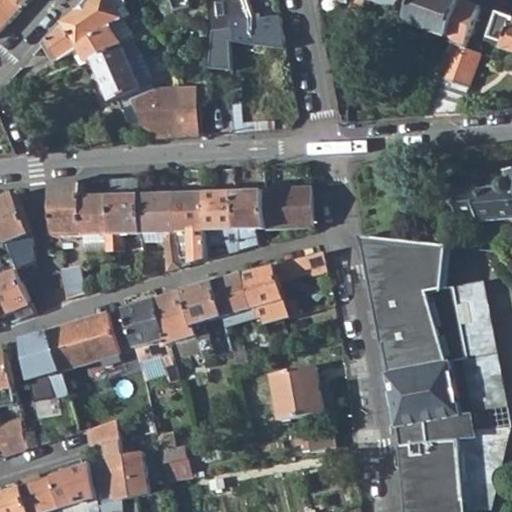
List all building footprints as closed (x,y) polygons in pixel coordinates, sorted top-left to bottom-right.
[(0,0),(0,33),(30,0),(0,0)] [(96,0),(66,20),(43,45),(54,64),(80,50),(81,50),(116,27),(125,21),(120,12),(126,9),(126,3),(123,0),(96,0)] [(173,0),(177,14),(194,10),(193,0),(173,0)] [(209,0),(213,35),(235,27),(237,43),(287,49),(285,40),(258,36),(254,14),(250,0),(209,0)] [(397,0),(367,0),(368,0),(394,10),(397,0)] [(462,0),(416,0),(409,20),(452,37),(465,1),(462,0)] [(484,8),(465,1),(452,37),(449,46),(468,51),(484,8)] [(125,21),(130,18),(126,9),(120,12),(125,21)] [(254,14),(258,36),(285,40),(281,17),(254,14)] [(511,31),(506,48),(511,50),(511,17),(501,14),(497,25),(511,30),(511,31)] [(143,35),(132,34),(125,21),(116,27),(127,49),(139,44),(146,41),(143,35)] [(511,30),(497,25),(491,42),(506,48),(511,31),(511,30)] [(127,49),(116,27),(81,50),(90,66),(96,63),(127,49)] [(157,85),(139,44),(127,49),(145,90),(157,85)] [(449,46),(424,117),(451,114),(460,87),(472,91),(484,55),(468,51),(449,46)] [(157,85),(145,90),(127,49),(96,63),(115,104),(118,103),(131,97),(138,111),(144,109),(164,100),(157,85)] [(148,116),(149,142),(202,140),(202,135),(199,91),(188,91),(188,102),(164,100),(144,109),(148,116)] [(118,103),(124,117),(138,111),(131,97),(118,103)] [(88,127),(93,149),(114,147),(107,124),(88,127)] [(236,191),(242,250),(261,244),(258,229),(269,229),(265,190),(263,165),(233,168),(236,191)] [(499,186),(494,187),(498,229),(511,227),(511,167),(506,168),(506,176),(504,177),(502,178),(501,180),(500,182),(499,184),(499,186)] [(112,196),(142,194),(142,186),(141,178),(111,182),(112,196)] [(183,267),(180,232),(177,194),(177,190),(148,194),(148,185),(142,186),(142,194),(145,234),(167,233),(168,241),(171,270),(183,267)] [(84,237),(107,236),(108,249),(108,252),(119,251),(117,235),(115,236),(112,196),(84,197),(84,186),(53,186),(56,239),(84,237)] [(192,231),(210,230),(210,193),(207,193),(207,186),(200,187),(200,193),(177,194),(180,232),(192,231)] [(498,229),(494,187),(457,190),(459,217),(479,215),(481,231),(498,229)] [(315,226),(311,188),(265,190),(269,229),(315,226)] [(230,253),(242,250),(236,191),(210,193),(210,230),(226,230),(230,253)] [(112,196),(115,236),(117,235),(119,251),(124,251),(123,235),(145,234),(142,194),(112,196)] [(0,199),(0,223),(17,266),(19,270),(37,262),(30,228),(16,195),(0,199)] [(192,231),(193,264),(209,259),(210,230),(192,231)] [(183,267),(193,264),(192,231),(180,232),(183,267)] [(145,243),(168,241),(167,233),(145,234),(145,243)] [(399,372),(390,373),(400,427),(430,422),(465,415),(464,410),(455,361),(451,362),(448,352),(469,346),(459,295),(446,298),(445,290),(449,245),(363,235),(386,349),(394,347),(399,372)] [(84,237),(85,249),(108,249),(107,236),(84,237)] [(135,280),(132,251),(124,251),(119,251),(121,284),(135,280)] [(307,257),(312,273),(329,268),(325,251),(307,257)] [(157,274),(155,252),(146,253),(147,276),(157,274)] [(294,317),(284,281),(312,273),(307,257),(246,275),(256,311),(258,318),(259,322),(265,320),(266,325),(294,317)] [(40,276),(37,262),(19,270),(24,283),(40,276)] [(89,294),(82,265),(62,270),(69,299),(89,294)] [(0,309),(3,317),(34,305),(24,283),(19,270),(17,266),(0,274),(0,309)] [(246,275),(217,283),(227,318),(256,311),(246,275)] [(217,283),(186,292),(200,336),(205,351),(207,357),(207,359),(211,358),(209,350),(217,347),(210,323),(227,318),(217,283)] [(455,361),(464,410),(493,404),(470,285),(445,290),(446,298),(459,295),(469,346),(448,352),(451,362),(455,361)] [(200,336),(186,292),(159,300),(171,344),(179,342),(200,336)] [(139,349),(161,344),(165,355),(162,356),(165,367),(170,383),(180,380),(171,344),(159,300),(128,309),(127,309),(139,349)] [(66,369),(139,349),(127,309),(55,330),(66,369)] [(258,318),(256,311),(227,318),(229,326),(258,318)] [(55,330),(18,345),(28,386),(48,380),(55,400),(73,397),(66,369),(55,330)] [(179,342),(183,357),(200,352),(205,351),(200,336),(179,342)] [(165,355),(161,344),(139,349),(145,373),(165,367),(162,356),(165,355)] [(386,349),(390,373),(399,372),(394,347),(386,349)] [(12,354),(0,355),(0,407),(21,405),(16,379),(12,354)] [(318,366),(275,375),(284,421),(327,413),(318,366)] [(127,454),(119,419),(88,431),(92,448),(106,441),(116,503),(127,500),(154,493),(147,451),(127,454)] [(0,458),(28,450),(23,422),(0,425),(0,458)] [(400,427),(405,461),(409,495),(410,511),(469,511),(469,506),(421,510),(416,448),(432,447),(430,422),(400,427)] [(338,448),(336,432),(310,437),(313,453),(338,448)] [(432,447),(416,448),(421,510),(469,506),(463,444),(432,447)] [(173,451),(172,448),(163,450),(165,463),(182,459),(180,450),(173,451)] [(95,464),(57,476),(67,511),(97,511),(103,511),(95,464)] [(67,511),(57,476),(27,485),(34,511),(67,511)] [(0,493),(0,511),(34,511),(27,485),(0,493)] [(105,506),(105,511),(126,511),(127,500),(116,503),(105,506)]
